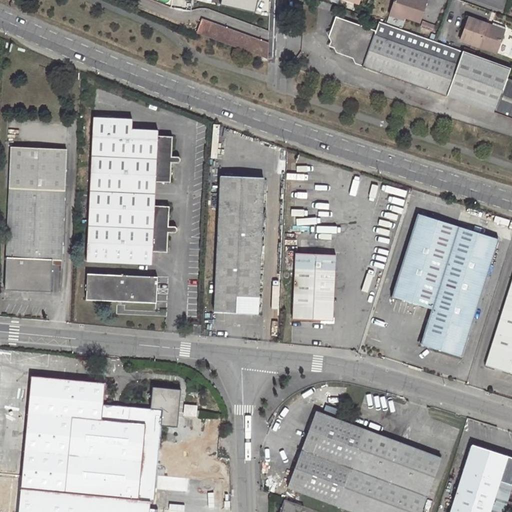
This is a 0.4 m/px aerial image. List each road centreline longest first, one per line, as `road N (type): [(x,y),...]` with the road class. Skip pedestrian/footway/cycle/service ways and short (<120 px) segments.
road 1 (secondary): [(0,24),(85,63),(511,201)]
road 2 (unknown): [(171,348),(183,134),(114,102)]
road 3 (unclassified): [(242,355),(348,366),(511,417)]
road 4 (unclassified): [(0,332),(242,355)]
road 5 (unclassified): [(247,511),(242,355)]
road 6 (residential): [(280,40),(135,0)]
